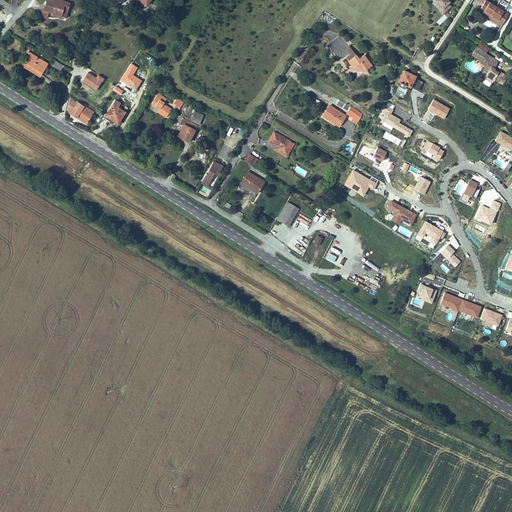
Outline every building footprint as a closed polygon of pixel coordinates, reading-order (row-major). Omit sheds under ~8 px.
[(46,0),(43,11),(49,13),(53,14),(52,15),(65,19),(71,3),(61,0),(46,0)] [(451,6),(449,3),(450,1),(448,0),(433,0),(441,8),(441,7),(445,11),(451,6)] [(509,14),(496,6),(497,4),(494,2),(493,4),(486,0),(484,0),(482,4),(480,8),(484,10),(492,15),(491,16),(503,23),(509,14)] [(491,16),(492,15),(484,10),(482,13),(502,25),(503,23),(491,16)] [(357,54),(362,51),(358,45),(353,49),(357,54)] [(498,61),(491,57),(486,54),(487,53),(476,46),(471,55),(479,60),(478,61),(485,66),(489,69),(487,72),(484,76),(493,82),(495,79),(503,84),(509,75),(499,70),(498,72),(495,70),(494,68),(495,67),(498,61)] [(48,64),(28,51),(24,58),(28,61),(23,68),(40,78),(48,64)] [(357,54),(353,57),(358,64),(361,62),(368,70),(373,66),(375,69),(380,65),(372,54),(367,58),(362,51),(357,54)] [(64,66),(55,61),(51,67),(60,72),(64,66)] [(361,62),(358,64),(356,66),(368,70),(361,62)] [(401,82),(399,86),(406,89),(408,86),(409,84),(412,85),(413,83),(415,85),(418,79),(415,78),(416,76),(404,71),(399,81),(401,82)] [(423,82),(418,79),(415,85),(413,83),(412,85),(409,84),(408,86),(411,87),(419,91),(423,82)] [(143,90),(135,84),(129,93),(138,98),(143,90)] [(78,101),(71,97),(67,112),(86,125),(94,112),(85,106),(85,107),(77,102),(78,101)] [(172,109),(177,112),(184,103),(177,98),(173,104),(175,105),(172,109)] [(434,99),(428,109),(445,119),(450,109),(434,99)] [(185,117),(192,106),(187,103),(183,110),(185,111),(182,115),(185,117)] [(170,110),(162,104),(156,114),(161,117),(162,115),(166,118),(163,121),(171,126),(176,118),(168,113),(170,110)] [(387,113),(383,121),(384,121),(394,127),(410,136),(413,131),(399,123),(401,120),(398,118),(397,119),(395,118),(395,117),(391,114),(393,110),(387,106),(385,106),(383,110),(387,113)] [(353,116),(337,107),(330,118),(344,126),(345,123),(348,125),(353,116)] [(370,114),(359,107),(354,114),(361,118),(360,121),(364,124),(370,114)] [(130,117),(118,109),(111,119),(124,127),(130,117)] [(392,130),(394,127),(384,121),(382,125),(392,130)] [(205,130),(190,123),(187,129),(190,130),(186,140),(190,142),(191,141),(199,144),(205,130)] [(231,125),(219,156),(226,159),(230,147),(235,150),(243,130),(231,125)] [(511,136),(502,131),(496,140),(503,144),(502,146),(504,147),(502,149),(511,155),(511,136)] [(298,142),(281,132),(275,142),(282,147),(280,150),(285,154),(287,152),(291,154),(298,142)] [(440,148),(428,141),(423,148),(440,158),(444,151),(440,149),(440,148)] [(287,152),(285,154),(293,158),(302,144),(298,142),(291,154),(287,152)] [(388,153),(379,148),(374,156),(383,161),(388,153)] [(255,163),(263,168),(267,161),(260,156),(255,163)] [(224,166),(214,161),(208,173),(207,173),(202,182),(208,186),(216,172),(219,174),(224,166)] [(295,172),(304,175),(305,170),(297,167),(295,172)] [(354,171),(346,184),(352,187),(354,184),(361,188),(359,192),(365,195),(368,188),(367,188),(369,185),(370,186),(374,189),(377,184),(371,180),(354,171)] [(272,186),(254,175),(245,190),(263,201),(272,186)] [(424,195),(431,182),(421,177),(414,190),(424,195)] [(476,198),(481,186),(477,184),(469,181),(464,193),(476,198)] [(300,209),(287,201),(276,220),(289,227),(300,209)] [(411,224),(417,214),(412,211),(411,213),(408,211),(409,210),(391,201),(388,207),(394,211),(393,214),(411,224)] [(496,212),(489,209),(488,210),(485,209),(486,207),(481,205),(476,217),(481,219),(482,217),(491,222),(496,212)] [(301,213),(297,219),(308,225),(312,219),(301,213)] [(403,222),(410,226),(411,224),(393,214),(392,216),(391,215),(389,216),(388,218),(389,219),(390,220),(392,220),(392,219),(400,223),(403,222)] [(318,235),(314,243),(319,245),(323,238),(318,235)] [(451,265),(455,269),(462,263),(454,255),(455,254),(453,251),(454,250),(450,246),(436,261),(439,264),(441,264),(447,257),(453,263),(451,265)] [(434,304),(439,291),(423,285),(420,294),(427,297),(431,298),(430,302),(434,304)] [(459,310),(463,300),(445,292),(440,303),(451,308),(451,309),(458,311),(459,310)] [(481,307),(463,300),(459,310),(477,317),(481,307)] [(485,308),(480,319),(498,325),(502,315),(498,313),(498,314),(493,312),(493,311),(485,308)]
